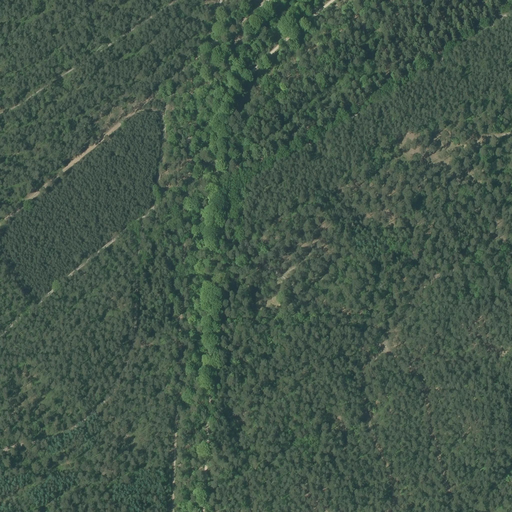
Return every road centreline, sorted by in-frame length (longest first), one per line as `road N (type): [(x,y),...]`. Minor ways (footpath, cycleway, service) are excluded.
road 1 (track): [(511,9),(230,187)]
road 2 (track): [(0,452),(72,428),(113,388),(132,341),(143,216)]
road 3 (track): [(164,87),(0,222)]
road 4 (track): [(0,114),(177,0)]
road 5 (track): [(453,511),(424,388),(381,348)]
road 6 (track): [(392,511),(389,476),(362,396),(361,379),(381,348)]
road 7 (track): [(511,137),(430,158),(412,148),(379,97)]
road 8 (track): [(288,0),(223,52),(197,93)]
